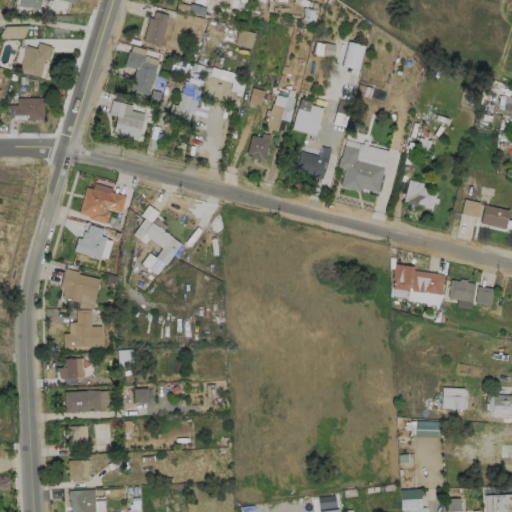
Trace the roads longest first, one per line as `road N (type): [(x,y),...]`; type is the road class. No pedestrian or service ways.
road 1 (residential): [(511,262),(63,148),(0,148)]
road 2 (residential): [(35,511),(22,305),(109,0)]
